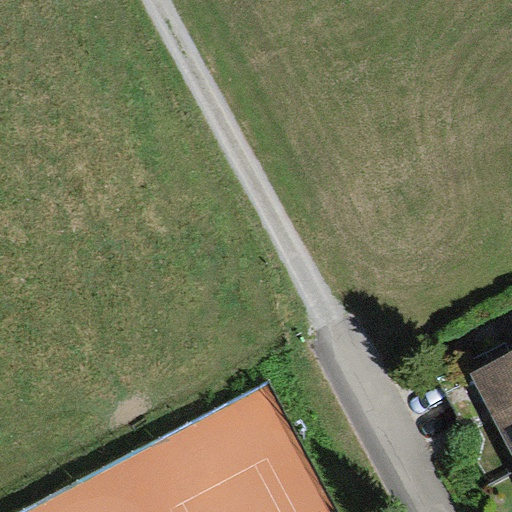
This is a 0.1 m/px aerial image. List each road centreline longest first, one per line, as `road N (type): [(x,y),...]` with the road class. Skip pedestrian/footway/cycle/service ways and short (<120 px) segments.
road 1 (track): [(340,324),(166,0)]
road 2 (residential): [(340,324),(438,511)]
